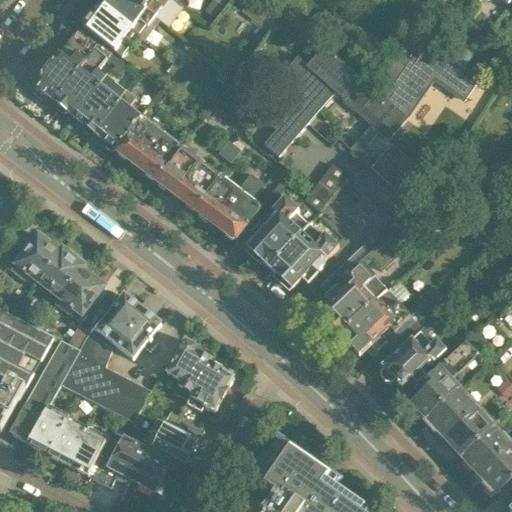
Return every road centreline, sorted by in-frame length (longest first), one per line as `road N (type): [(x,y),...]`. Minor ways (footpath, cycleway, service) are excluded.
road 1 (primary): [(282,363),(0,136)]
road 2 (primary): [(435,511),(282,363)]
road 3 (residential): [(201,511),(282,363)]
